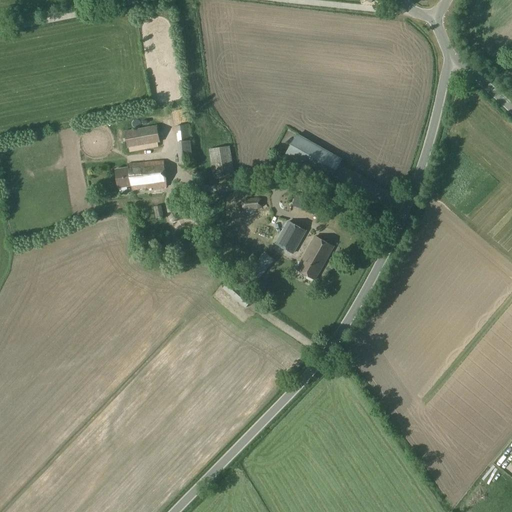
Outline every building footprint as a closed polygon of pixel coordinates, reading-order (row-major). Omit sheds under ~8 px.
[(127,149),(160,143),(157,125),(124,132),(127,149)] [(178,142),(177,142),(179,166),(193,164),(189,125),(176,126),(178,142)] [(329,180),(340,158),(295,135),(284,156),(329,180)] [(213,180),(234,176),(229,147),(209,150),(213,180)] [(163,161),(127,164),(128,168),(115,170),(118,188),(131,186),(131,191),(166,188),(163,161)] [(257,197),(242,199),(240,201),(241,209),(245,211),(260,209),(262,206),(261,198),(257,197)] [(174,215),(194,211),(191,201),(172,205),(174,215)] [(156,218),(163,217),(161,206),(153,207),(156,218)] [(294,253),(306,231),(289,221),(276,243),(294,253)] [(315,280),(333,247),(315,237),(296,270),(315,280)] [(252,287),(278,257),(267,248),(241,279),(252,287)] [(238,283),(235,286),(229,280),(222,289),(245,309),(252,300),(243,292),(246,290),(238,283)]
